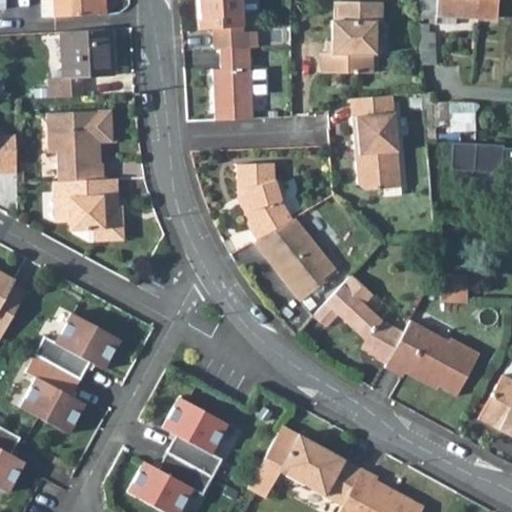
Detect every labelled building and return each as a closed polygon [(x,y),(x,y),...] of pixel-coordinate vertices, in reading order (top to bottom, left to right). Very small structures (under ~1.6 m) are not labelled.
[(40,0),(41,16),(53,16),(52,0),(40,0)] [(52,0),(53,16),(97,14),(97,8),(103,7),(102,0),(52,0)] [(195,0),(197,28),(213,28),(213,49),(219,49),(248,48),(256,48),(255,30),(242,31),(240,0),(195,0)] [(417,0),(418,18),(423,19),(423,14),(436,14),(455,15),(495,16),(495,0),(417,0)] [(320,52),(319,70),(372,71),(372,53),(375,54),(375,22),(382,22),(382,1),(334,1),(334,20),(331,20),(331,41),(331,52),(326,52),(320,52)] [(436,23),(455,23),(455,15),(436,14),(436,23)] [(257,28),(258,47),(290,46),(290,15),(275,16),(275,27),(257,28)] [(418,23),(420,64),(435,63),(434,31),(428,31),(428,23),(418,23)] [(47,77),(47,97),(81,95),(80,76),(112,75),(109,28),(59,31),(62,77),(47,77)] [(211,69),(213,120),(251,119),(250,94),(249,71),(248,48),(219,49),(219,69),(211,69)] [(264,70),(249,71),(250,94),(265,93),(264,70)] [(421,99),(424,130),(450,128),(448,102),(432,102),(431,92),(421,92),(421,99)] [(354,160),(357,190),(383,188),(382,175),(398,174),(391,94),(349,98),(353,148),(357,148),(358,157),(354,160)] [(450,128),(451,131),(475,131),(472,101),(448,102),(450,128)] [(109,110),(45,113),(47,153),(56,153),(57,181),(102,179),(101,163),(99,163),(98,152),(93,148),(93,142),(111,141),(109,110)] [(0,172),(15,172),(13,137),(0,136),(0,172)] [(499,172),(499,179),(511,179),(511,148),(501,148),(501,144),(473,143),(472,170),(499,172)] [(282,193),(280,185),(273,180),(273,163),(235,164),(236,189),(243,189),(250,210),(244,214),(241,215),(255,240),(290,219),(279,200),(282,193)] [(382,175),(383,188),(383,195),(400,194),(399,186),(398,174),(382,175)] [(68,222),(68,231),(92,230),(92,241),(122,240),(121,205),(117,206),(109,206),(109,195),(116,195),(116,178),(102,179),(57,181),(51,182),(53,222),(68,222)] [(236,189),(236,197),(239,206),(244,214),(250,210),(243,189),(236,189)] [(117,206),(116,195),(109,195),(109,206),(117,206)] [(293,218),(290,219),(255,240),(252,242),(299,301),(321,284),(319,282),(334,269),(293,218)] [(0,336),(25,291),(11,284),(13,279),(0,272),(0,336)] [(378,347),(372,357),(385,364),(403,332),(382,321),(363,304),(371,295),(349,275),(311,317),(325,327),(337,314),(364,340),(378,347)] [(467,276),(440,275),(439,284),(466,285),(467,276)] [(439,284),(439,301),(466,302),(466,285),(439,284)] [(42,337),(33,354),(79,379),(88,362),(101,370),(118,339),(69,313),(53,343),(42,337)] [(409,320),(403,332),(385,364),(384,367),(402,377),(404,373),(423,384),(425,380),(438,387),(455,396),(479,354),(450,338),(448,342),(409,320)] [(364,340),(359,350),(372,357),(378,347),(364,340)] [(34,378),(18,408),(67,434),(83,403),(70,396),(79,379),(33,354),(23,372),(34,378)] [(511,380),(501,374),(477,418),(511,437),(511,380)] [(174,435),(165,452),(211,477),(220,460),(209,453),(226,423),(177,397),(161,428),(174,435)] [(341,505),(361,469),(280,425),(246,488),(264,498),(278,471),(341,505)] [(0,488),(6,492),(23,462),(9,454),(19,438),(0,427),(0,488)] [(143,461),(126,492),(161,511),(177,511),(190,489),(201,495),(211,477),(165,452),(156,469),(143,461)] [(341,505),(336,511),(419,511),(422,506),(394,491),(391,495),(387,493),(385,486),(375,481),(376,477),(361,469),(341,505)]
